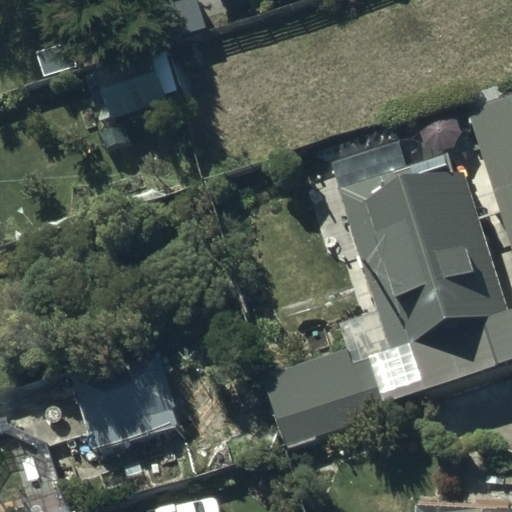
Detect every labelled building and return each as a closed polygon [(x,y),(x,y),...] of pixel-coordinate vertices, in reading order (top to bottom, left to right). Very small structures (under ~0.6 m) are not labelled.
[(468,26),(354,62),(371,115),(485,80),(468,26)] [(167,107),(150,56),(83,79),(100,130),(167,107)] [(511,98),(466,113),(511,259),(511,98)] [(413,354),(415,362),(383,372),(393,404),(425,394),(427,398),(511,370),(511,324),(510,325),(461,176),(454,178),(449,160),(338,196),(360,264),(349,268),(381,365),(413,354)] [(349,354),(261,381),(282,451),(370,425),(349,354)] [(183,432),(162,364),(74,391),(95,459),(183,432)] [(186,442),(128,460),(126,461),(139,502),(199,484),(186,442)]
